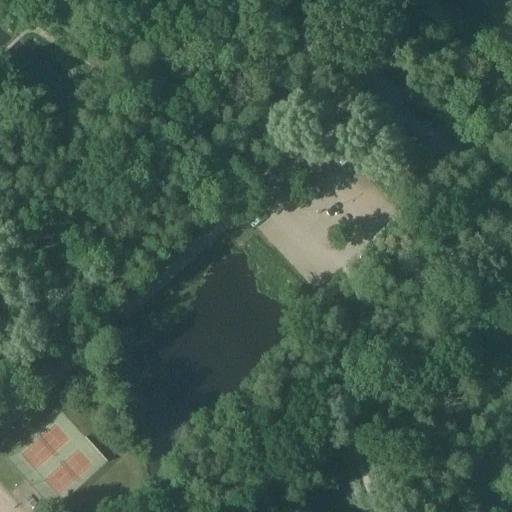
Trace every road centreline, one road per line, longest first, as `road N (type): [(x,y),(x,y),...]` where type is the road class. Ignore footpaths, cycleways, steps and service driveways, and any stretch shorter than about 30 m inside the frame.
road 1 (unclassified): [(342,253),(321,260),(255,191),(300,149)]
road 2 (unclassified): [(326,0),(300,149)]
road 3 (unclassified): [(300,149),(363,215),(362,233),(342,253)]
